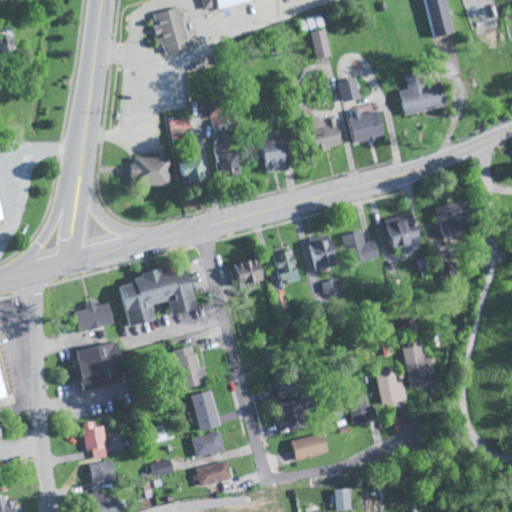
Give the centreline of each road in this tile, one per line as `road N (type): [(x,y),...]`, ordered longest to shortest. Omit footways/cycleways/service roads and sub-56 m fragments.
road 1 (secondary): [(67,263),(369,185),(479,142)]
road 2 (residential): [(204,228),(271,472),(290,477),(337,468),(416,433)]
road 3 (residential): [(479,142),(493,178),(496,255),(463,408),(477,446),(511,460)]
road 4 (secondary): [(67,263),(100,0)]
road 5 (residential): [(53,511),(33,271)]
road 6 (secondary): [(79,172),(40,243),(10,277)]
